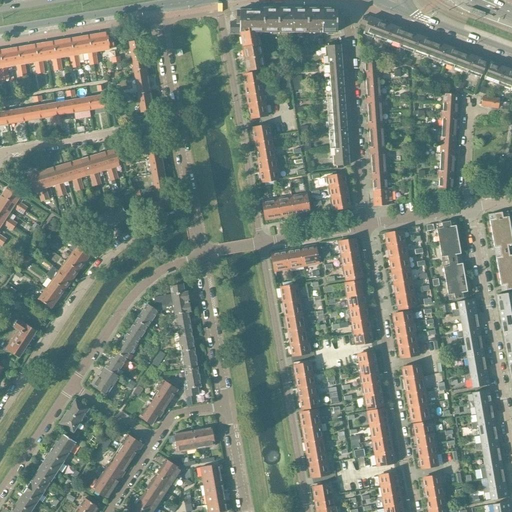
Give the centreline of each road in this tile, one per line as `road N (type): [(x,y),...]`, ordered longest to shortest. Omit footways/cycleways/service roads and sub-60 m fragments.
road 1 (residential): [(363,225),(413,511)]
road 2 (residential): [(191,211),(132,236),(104,260),(0,417)]
road 3 (residential): [(307,511),(260,243)]
road 4 (residential): [(260,243),(217,0)]
road 5 (residential): [(511,444),(466,208)]
road 6 (residential): [(343,0),(363,225)]
road 7 (residential): [(71,385),(135,293),(155,274),(199,255)]
road 8 (residential): [(0,152),(176,121)]
road 9 (residential): [(199,255),(227,406)]
road 10 (primary): [(0,30),(151,5)]
road 11 (residential): [(0,494),(71,385)]
